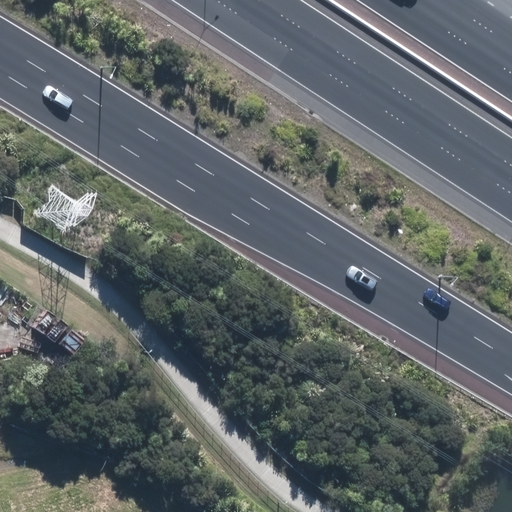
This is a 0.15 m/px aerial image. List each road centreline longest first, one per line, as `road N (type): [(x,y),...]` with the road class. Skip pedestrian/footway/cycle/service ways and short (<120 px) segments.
road 1 (motorway): [(511,358),(0,45)]
road 2 (motorway): [(511,194),(212,0)]
